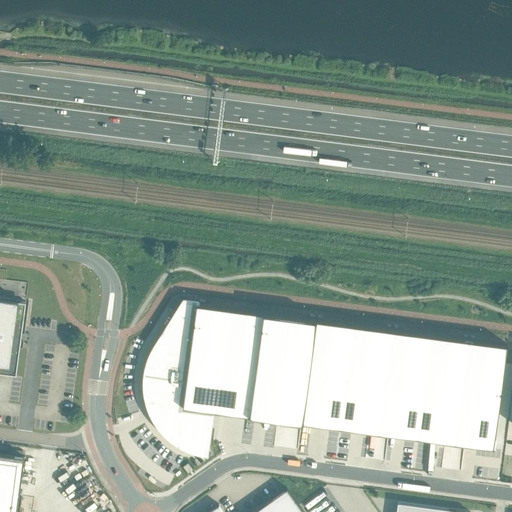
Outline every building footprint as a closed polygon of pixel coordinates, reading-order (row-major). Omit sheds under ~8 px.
[(0,371),(16,373),(20,348),(21,337),(26,301),(0,297),(0,371)] [(144,378),(144,384),(144,389),(145,394),(146,399),(147,404),(149,409),(151,414),(154,418),(157,423),(160,427),(163,431),(167,435),(171,438),(175,441),(179,444),(184,447),(189,449),(194,451),(199,452),(204,453),(207,454),(213,409),(190,406),(183,405),(194,323),(197,302),(198,303),(198,300),(184,298),(153,348),(150,353),(148,358),(147,363),(145,368),(145,373),(144,378)] [(194,323),(183,405),(190,406),(213,409),(277,417),(278,417),(301,420),(303,421),(316,318),(199,303),(198,303),(197,302),(194,323)] [(316,318),(303,421),(324,423),(324,424),(341,426),(354,323),(316,318)] [(354,323),(341,426),(357,429),(357,428),(369,429),(371,420),(380,421),(392,328),(354,323)] [(392,328),(380,421),(389,422),(388,432),(389,432),(400,434),(417,437),(430,333),(392,328)] [(430,333),(417,437),(433,439),(433,438),(445,439),(445,440),(447,430),(456,431),(468,339),(430,333)] [(468,339),(456,431),(466,432),(464,442),(465,442),(477,444),(476,444),(493,447),(495,438),(507,344),(468,339)] [(0,511),(16,511),(24,456),(0,452),(0,511)] [(188,463),(184,466),(188,472),(189,471),(192,470),(192,469),(188,463)] [(304,511),(287,487),(252,511),(224,511),(219,504),(207,511),(304,511)] [(470,511),(471,511),(456,510),(456,509),(398,502),(396,511),(470,511)]
